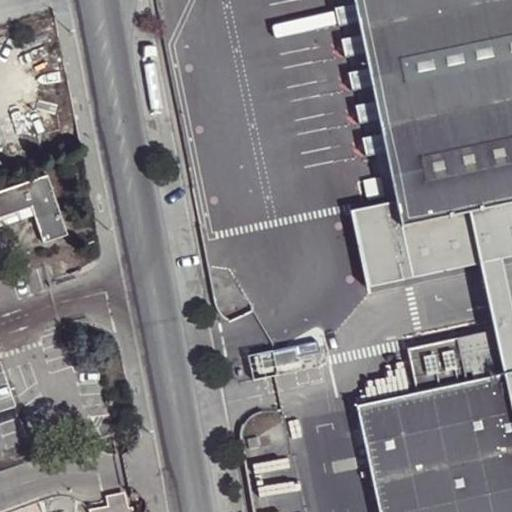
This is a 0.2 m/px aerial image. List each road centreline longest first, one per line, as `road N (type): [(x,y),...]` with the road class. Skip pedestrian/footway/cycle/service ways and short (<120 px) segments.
road 1 (primary): [(97,0),(192,511)]
road 2 (unknown): [(181,450),(334,387),(381,340),(511,308)]
